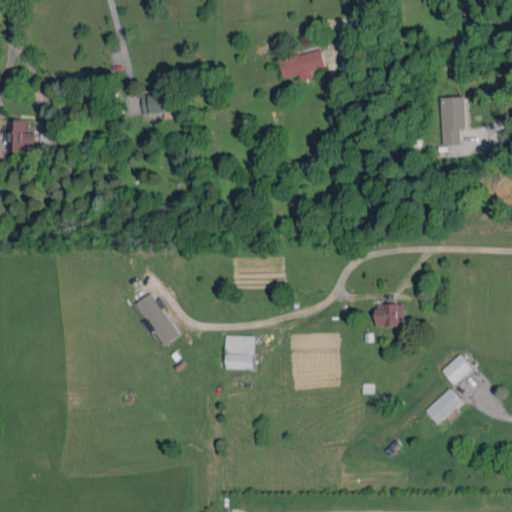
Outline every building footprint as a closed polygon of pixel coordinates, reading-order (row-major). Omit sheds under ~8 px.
[(314,77),(312,70),(326,66),(322,48),(278,59),(283,78),(300,73),(301,80),(314,77)] [(359,79),(358,72),(364,71),(361,57),(342,60),(346,82),(359,79)] [(140,95),(143,114),(179,110),(177,91),(140,95)] [(466,128),(465,96),(442,97),(443,144),(461,144),(461,128),(466,128)] [(35,146),(36,132),(26,131),(27,119),(7,118),(6,150),(25,151),(25,145),(35,146)] [(163,307),(164,306),(154,291),(136,302),(147,318),(142,321),(150,333),(156,329),(166,344),(181,334),(163,307)] [(404,303),(376,303),(376,325),(404,325),(404,303)] [(226,367),(255,368),(256,335),(226,334),(226,367)] [(441,369),(453,383),(471,368),(459,354),(441,369)] [(439,423),(462,401),(450,387),(426,410),(439,423)]
